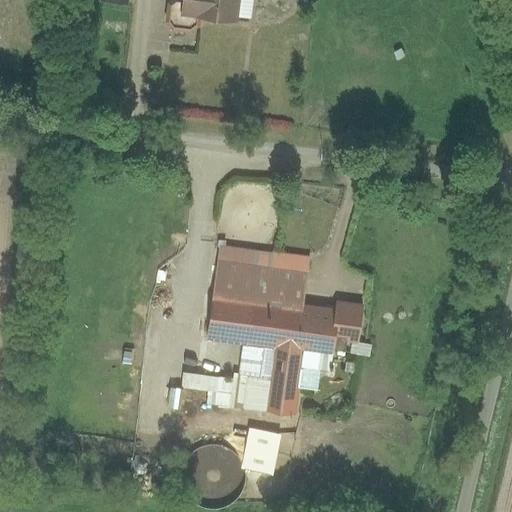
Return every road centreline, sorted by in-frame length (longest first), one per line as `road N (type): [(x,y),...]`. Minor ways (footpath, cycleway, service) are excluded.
road 1 (unclassified): [(511,182),(0,107)]
road 2 (unclassified): [(456,511),(511,274)]
